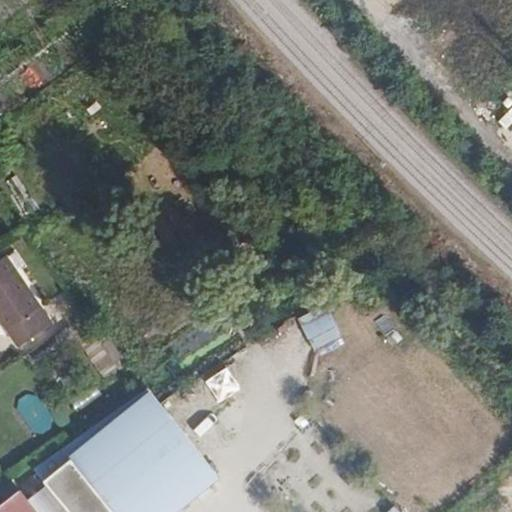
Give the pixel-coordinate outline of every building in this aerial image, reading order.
[(0,258),(0,276),(14,267),(5,255),(0,258)] [(14,267),(0,276),(0,323),(15,346),(51,321),(14,267)] [(312,346),(340,336),(328,304),(300,314),(312,346)] [(142,389),(31,468),(67,511),(169,511),(214,475),(142,389)] [(35,511),(17,489),(0,502),(0,511),(35,511)] [(401,511),(394,503),(383,511),(401,511)]
